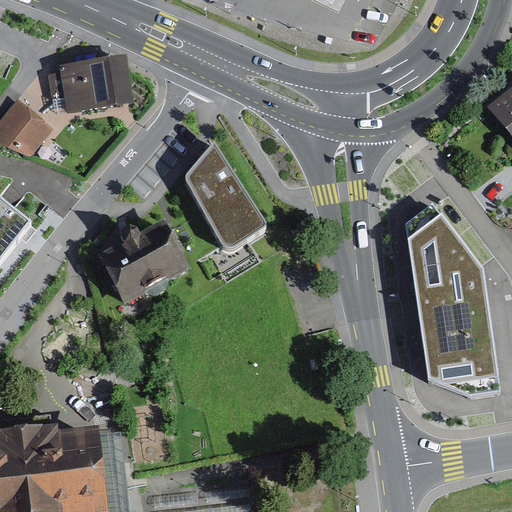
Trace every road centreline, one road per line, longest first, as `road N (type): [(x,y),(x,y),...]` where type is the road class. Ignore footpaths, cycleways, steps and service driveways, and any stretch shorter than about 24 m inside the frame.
road 1 (unclassified): [(393,468),(343,193),(337,109)]
road 2 (residential): [(211,61),(0,319)]
road 3 (secondary): [(337,109),(361,122),(387,122),(434,99),(482,47),(500,0)]
road 4 (secondary): [(459,0),(444,37),(420,65),(337,109)]
road 5 (residential): [(511,281),(426,151)]
road 6 (secondary): [(337,109),(211,61)]
road 7 (residential): [(393,468),(511,451)]
